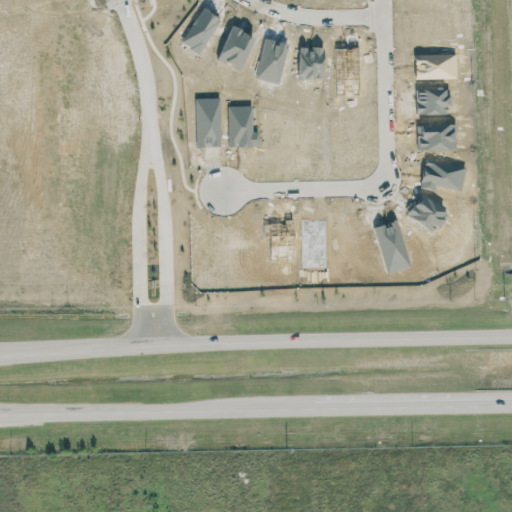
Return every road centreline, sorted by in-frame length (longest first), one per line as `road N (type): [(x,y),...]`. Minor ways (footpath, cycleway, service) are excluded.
road 1 (primary): [(511,335),(45,352)]
road 2 (residential): [(167,343),(168,217),(155,156),(144,173),(140,228),(143,344)]
road 3 (residential): [(386,0),(391,170),(384,187),(229,195)]
road 4 (primary): [(7,413),(314,408)]
road 5 (primary): [(314,408),(500,404)]
road 6 (residential): [(155,156),(151,93),(120,0)]
road 7 (residential): [(247,0),(277,15),(387,19)]
